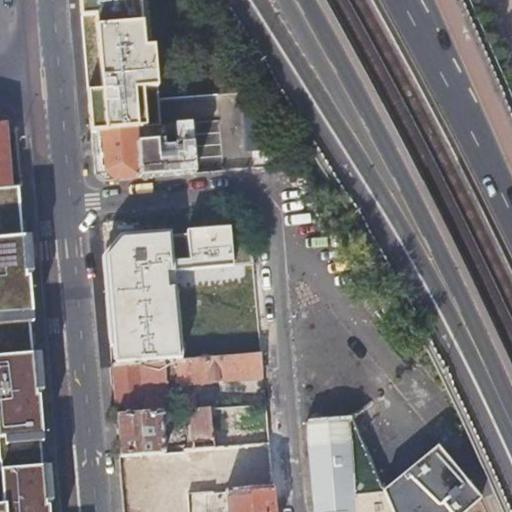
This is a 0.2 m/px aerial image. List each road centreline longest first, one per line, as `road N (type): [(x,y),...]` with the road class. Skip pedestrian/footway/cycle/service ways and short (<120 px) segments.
road 1 (primary): [(250,0),(511,463)]
road 2 (residential): [(295,511),(267,207),(237,189),(69,203)]
road 3 (primary): [(296,0),(423,234),(511,437)]
road 4 (secondary): [(69,203),(95,511)]
road 5 (primary): [(511,215),(401,0)]
road 6 (primary): [(511,208),(428,0)]
road 7 (secondary): [(52,0),(69,203)]
